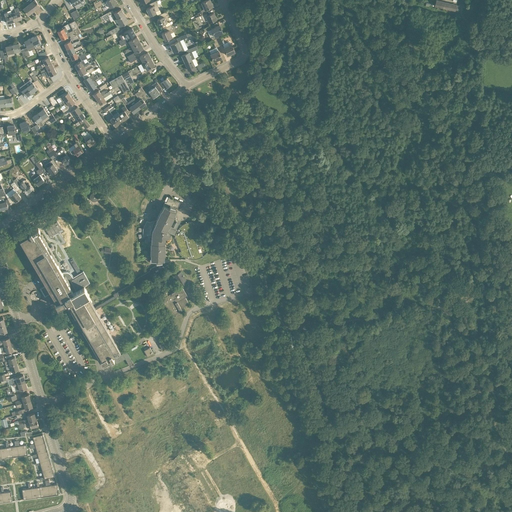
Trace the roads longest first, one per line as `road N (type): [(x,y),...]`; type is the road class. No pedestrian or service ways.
road 1 (unclassified): [(64,509),(69,494),(0,262)]
road 2 (residential): [(0,226),(114,142)]
road 3 (residential): [(187,87),(243,56),(222,0)]
